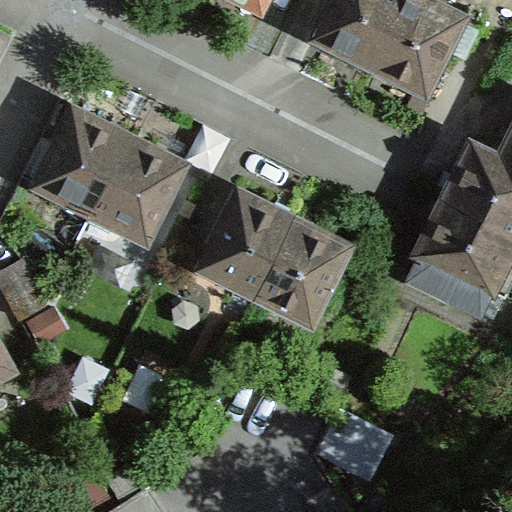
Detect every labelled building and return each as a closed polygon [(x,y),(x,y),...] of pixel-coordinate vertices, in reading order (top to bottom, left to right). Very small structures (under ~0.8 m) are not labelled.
[(446,0),(325,0),(311,30),(427,86),(464,8),(446,0)] [(446,0),(464,8),(468,0),(446,0)] [(145,236),(188,150),(72,92),(29,179),(145,236)] [(411,248),(496,289),(511,254),(511,153),(466,132),(411,248)] [(306,320),(352,231),(242,174),(196,262),(306,320)] [(0,379),(23,367),(0,324),(0,379)]
